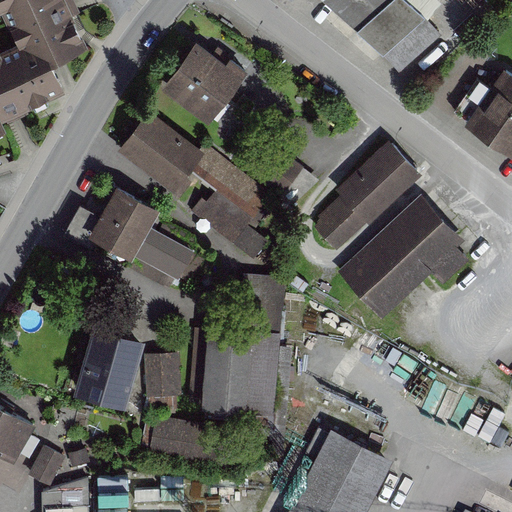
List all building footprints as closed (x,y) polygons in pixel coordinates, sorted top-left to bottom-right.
[(0,0),(0,5),(16,42),(52,58),(87,43),(67,0),(0,0)] [(318,0),(389,59),(427,19),(404,0),(318,0)] [(255,72),(203,38),(170,88),(222,122),(255,72)] [(0,48),(0,118),(66,89),(52,58),(16,42),(0,48)] [(511,70),(475,126),(511,149),(511,70)] [(265,191),(153,109),(122,151),(175,190),(191,170),(210,184),(192,209),(249,251),(261,235),(242,222),(265,191)] [(348,191),(315,220),(340,248),(424,175),(393,140),(342,184),(348,191)] [(298,204),(320,179),(297,158),(274,183),(298,204)] [(171,210),(132,184),(99,235),(178,285),(200,252),(160,226),(171,210)] [(474,238),(431,189),(345,264),(389,314),(438,271),(448,282),(474,258),(464,246),(474,238)] [(242,333),(209,331),(203,411),(275,416),(286,276),(247,273),(242,333)] [(94,329),(75,394),(125,408),(144,344),(94,329)] [(181,353),(146,355),(148,397),(183,396),(181,353)] [(35,426),(0,405),(0,455),(14,464),(35,426)] [(233,429),(157,415),(150,455),(226,469),(233,429)] [(372,511),(400,455),(337,424),(292,511),(372,511)] [(65,456),(46,446),(31,475),(51,485),(65,456)] [(88,449),(70,453),(73,465),(91,461),(88,449)]
